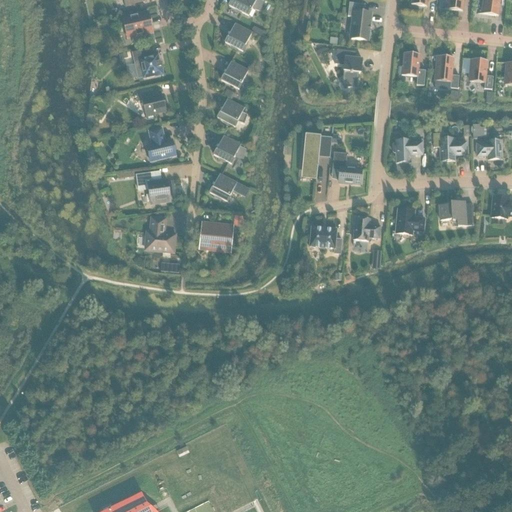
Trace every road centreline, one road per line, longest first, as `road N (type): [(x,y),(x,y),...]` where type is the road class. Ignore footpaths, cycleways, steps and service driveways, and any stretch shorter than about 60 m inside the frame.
road 1 (residential): [(189,231),(202,99),(193,23)]
road 2 (residential): [(376,185),(391,27)]
road 3 (residential): [(376,185),(511,181)]
road 4 (residential): [(511,41),(391,27)]
